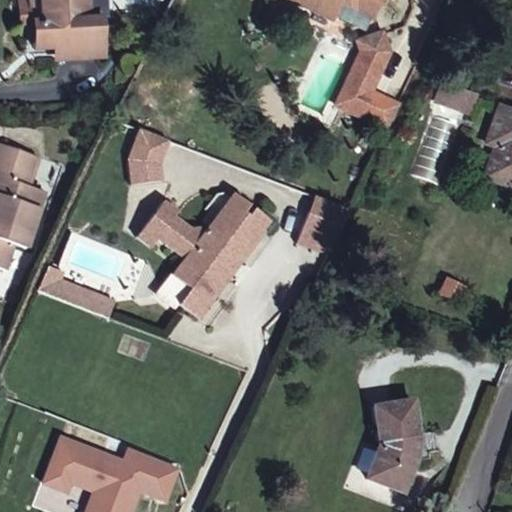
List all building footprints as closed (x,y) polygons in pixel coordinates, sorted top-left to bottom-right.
[(39,59),(68,58),(110,58),(110,19),(93,19),(93,0),(23,0),(24,19),(35,19),(35,44),(39,44),(39,59)] [(303,1),(335,17),(341,4),(367,18),(377,0),(290,0),(300,5),(303,1)] [(379,136),(390,112),(362,99),(380,60),(373,39),(348,47),(352,60),(328,112),(379,136)] [(292,107),(315,117),(338,74),(339,72),(338,68),(336,64),(334,61),(330,58),(325,58),(321,59),(317,62),(292,107)] [(470,95),(436,84),(431,100),(465,111),(470,95)] [(483,141),(493,145),(482,176),(511,185),(511,111),(495,106),(483,141)] [(164,149),(170,133),(140,121),(130,145),(136,178),(169,172),(164,149)] [(448,131),(427,125),(414,168),(436,172),(448,131)] [(9,138),(0,160),(0,187),(1,188),(0,189),(0,264),(5,266),(17,237),(29,242),(51,186),(31,178),(42,151),(9,138)] [(169,200),(144,234),(158,245),(166,236),(187,257),(155,291),(182,309),(187,302),(206,314),(280,218),(238,195),(206,230),(182,216),(186,210),(169,200)] [(33,284),(103,311),(111,292),(63,275),(76,248),(55,239),(33,284)] [(408,438),(415,436),(409,400),(372,405),(378,447),(367,476),(400,489),(410,460),(408,438)] [(58,430),(41,474),(63,483),(67,473),(92,483),(80,511),(124,511),(132,492),(125,489),(129,479),(136,482),(162,492),(174,462),(125,443),(121,455),(58,430)] [(136,482),(129,479),(125,489),(132,492),(136,482)]
